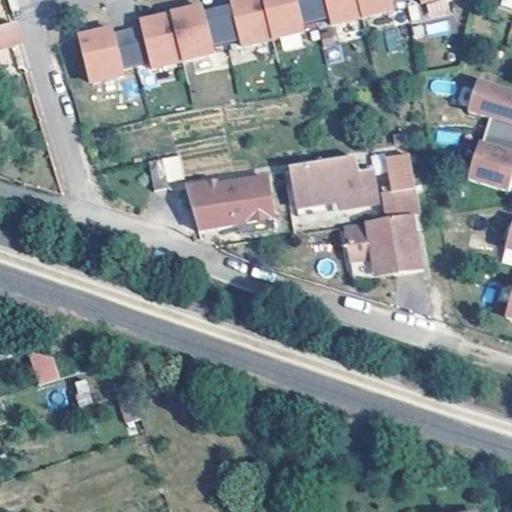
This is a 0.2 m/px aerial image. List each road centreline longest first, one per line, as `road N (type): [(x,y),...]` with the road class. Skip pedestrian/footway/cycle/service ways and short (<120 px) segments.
road 1 (residential): [(84,216),(215,270),(475,355)]
road 2 (residential): [(84,216),(22,17)]
